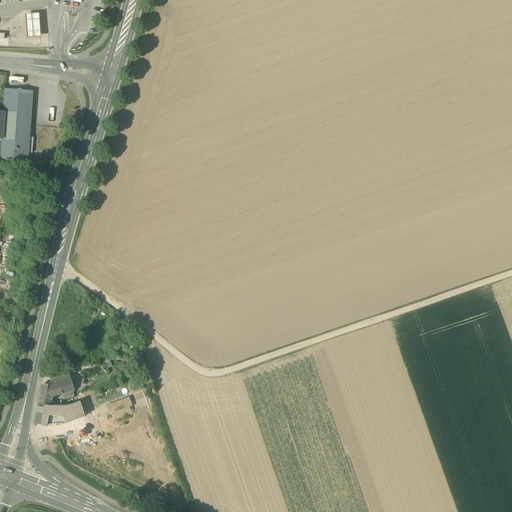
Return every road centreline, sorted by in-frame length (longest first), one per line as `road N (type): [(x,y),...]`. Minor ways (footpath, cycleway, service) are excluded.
road 1 (track): [(57,262),(197,371),(219,373),(511,273)]
road 2 (tertiary): [(21,418),(111,74)]
